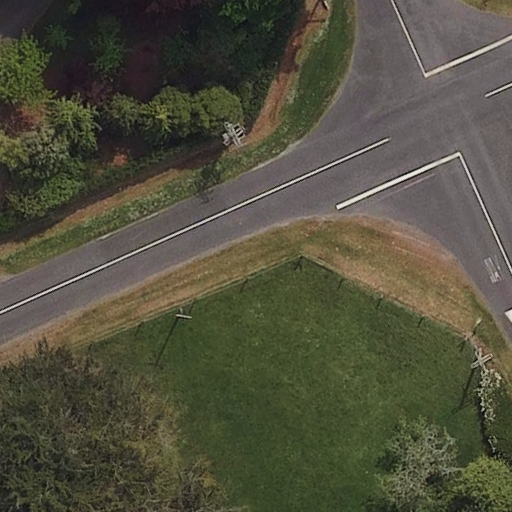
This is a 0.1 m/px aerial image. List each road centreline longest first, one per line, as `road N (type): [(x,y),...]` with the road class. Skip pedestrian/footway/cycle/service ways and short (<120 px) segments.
road 1 (tertiary): [(0,313),(444,116)]
road 2 (unclassified): [(511,268),(444,116)]
road 3 (unclassified): [(444,116),(393,0)]
